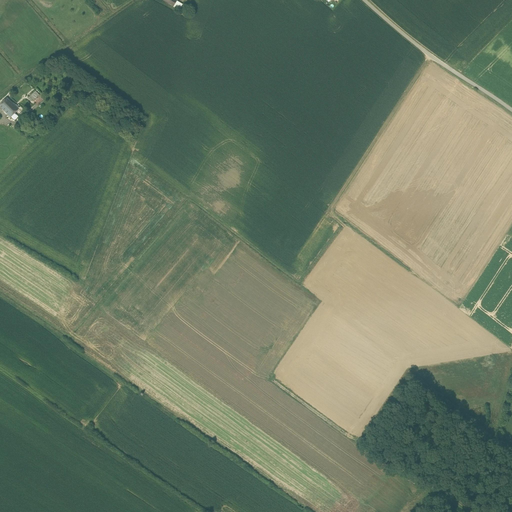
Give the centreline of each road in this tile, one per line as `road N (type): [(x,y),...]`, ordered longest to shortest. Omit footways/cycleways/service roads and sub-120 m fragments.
road 1 (track): [(470,511),(271,379)]
road 2 (unclassified): [(511,109),(366,0)]
